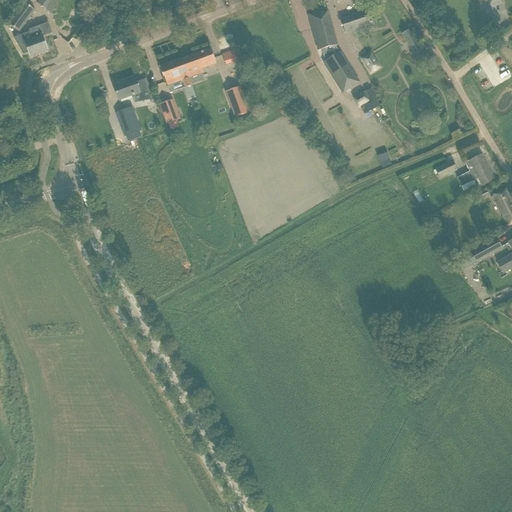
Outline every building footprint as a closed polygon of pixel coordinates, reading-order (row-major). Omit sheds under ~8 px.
[(39,0),(37,3),(45,9),(51,0),(39,0)] [(84,0),(77,8),(83,13),(89,5),(84,0)] [(9,24),(19,31),(33,12),(23,4),(9,24)] [(371,15),(378,12),(376,8),(369,10),(369,9),(341,19),(345,32),(352,30),(353,34),(374,27),(371,15)] [(337,45),(332,26),(331,26),(327,13),(320,15),(319,12),(308,15),(318,50),(321,50),(323,56),(326,61),(323,63),(341,91),(348,87),(349,89),(360,83),(355,75),(353,76),(344,61),(345,60),(340,52),(338,53),(335,46),(337,45)] [(35,38),(25,42),(31,57),(48,51),(37,22),(30,25),(35,38)] [(495,22),(492,24),(498,34),(502,31),(495,22)] [(410,54),(416,63),(429,55),(423,46),(421,47),(410,30),(401,35),(412,53),(410,54)] [(222,54),(226,65),(242,59),(237,48),(222,54)] [(211,49),(160,67),(166,82),(167,86),(183,80),(186,87),(184,88),(188,100),(196,97),(191,86),(189,78),(203,73),(201,69),(216,63),(214,58),(211,49)] [(371,71),(372,72),(379,68),(378,67),(379,66),(372,56),(371,56),(370,54),(362,59),(370,72),(371,71)] [(116,85),(114,86),(118,98),(119,100),(128,97),(140,92),(143,101),(154,99),(146,78),(136,82),(134,77),(125,80),(126,82),(116,85)] [(249,113),(239,87),(226,92),(235,118),(249,113)] [(370,89),(365,92),(364,93),(364,92),(353,98),(358,108),(365,105),(365,106),(368,112),(366,113),(380,106),(370,89)] [(179,119),(175,108),(169,110),(166,102),(159,104),(166,124),(179,119)] [(116,113),(125,137),(141,131),(132,107),(116,113)] [(386,151),(377,154),(378,156),(380,162),(389,158),(387,153),(386,151)] [(470,172),(457,178),(461,187),(479,178),(483,186),(494,180),(482,155),(465,163),(470,172)] [(435,171),(439,180),(451,173),(447,165),(435,171)] [(492,195),(508,226),(511,223),(511,199),(506,188),(492,195)] [(475,195),(479,202),(490,197),(486,189),(475,195)] [(471,252),(455,261),(461,272),(473,265),(477,263),(502,249),(496,238),(471,252)] [(511,254),(505,258),(497,263),(503,273),(511,269),(511,267),(511,240),(508,242),(511,248),(511,254)]
